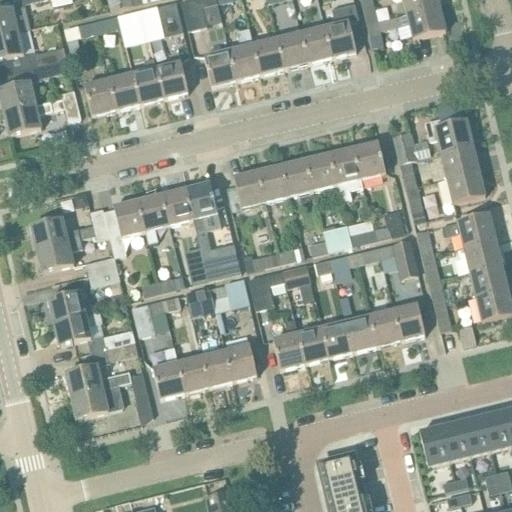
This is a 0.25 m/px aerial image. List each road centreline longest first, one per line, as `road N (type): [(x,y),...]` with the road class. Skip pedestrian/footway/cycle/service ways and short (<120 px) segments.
road 1 (residential): [(0,189),(511,65)]
road 2 (residential): [(41,503),(294,438)]
road 3 (residential): [(379,418),(511,387)]
